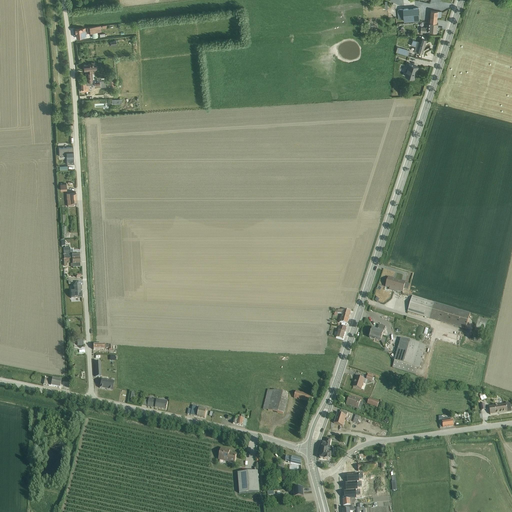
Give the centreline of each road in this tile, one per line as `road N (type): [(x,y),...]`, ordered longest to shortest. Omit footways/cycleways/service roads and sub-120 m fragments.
road 1 (secondary): [(461,0),(334,387)]
road 2 (unclassified): [(62,0),(91,400)]
road 3 (residential): [(311,451),(91,400)]
road 4 (unclassified): [(511,423),(371,442),(317,483)]
